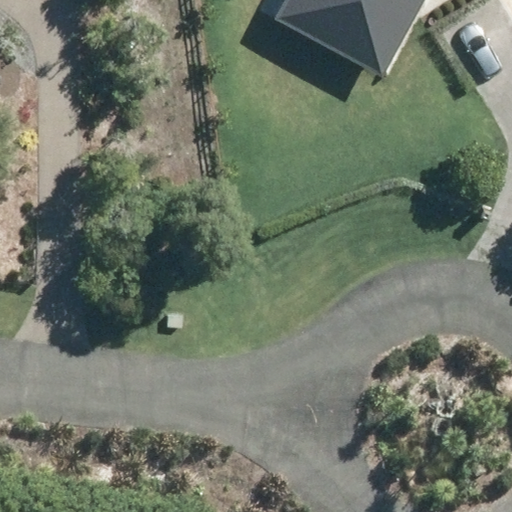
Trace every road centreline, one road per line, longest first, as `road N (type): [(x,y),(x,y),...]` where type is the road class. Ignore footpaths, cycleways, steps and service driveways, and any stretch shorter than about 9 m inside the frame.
road 1 (track): [(199,345),(153,0)]
road 2 (residential): [(0,327),(326,357)]
road 3 (residential): [(326,357),(348,300),(402,261),(455,247),(511,257)]
road 4 (residential): [(511,481),(482,489),(407,479),(364,453),(336,402)]
